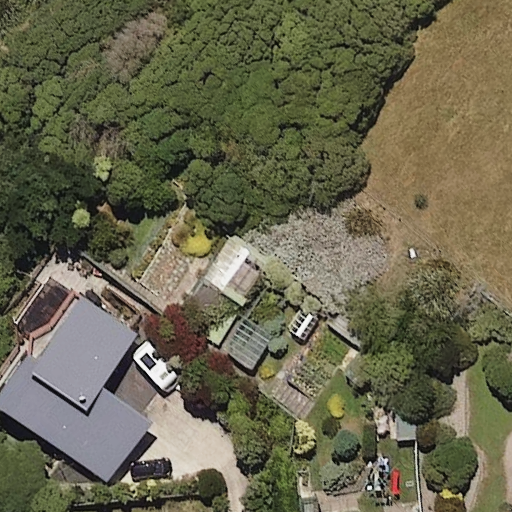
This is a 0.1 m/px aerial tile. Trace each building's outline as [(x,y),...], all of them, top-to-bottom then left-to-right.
[(225,214),(188,210),(184,246),(221,250),(225,214)] [(234,239),(208,283),(248,307),(274,262),(234,239)] [(143,336),(88,296),(40,362),(32,356),(0,400),(112,482),(156,421),(107,385),(143,336)] [(221,297),(200,332),(223,346),(244,311),(221,297)] [(275,336),(244,318),(225,352),(256,370),(275,336)]
